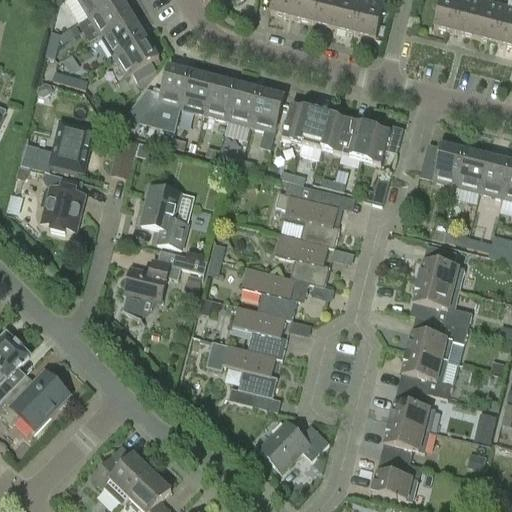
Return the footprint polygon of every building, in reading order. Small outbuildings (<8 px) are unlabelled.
[(75,0),(88,21),(121,1),(120,0),(75,0)] [(292,22),(297,0),(274,0),(270,17),(292,22)] [(297,0),(292,22),(313,27),(319,0),(297,0)] [(319,0),(313,27),(333,33),(341,0),(319,0)] [(360,0),(341,0),(333,33),(354,38),(364,1),(360,0)] [(455,37),(464,0),(441,0),(434,31),(455,37)] [(466,0),(464,0),(455,37),(476,42),(486,5),(466,0)] [(121,1),(88,21),(101,42),(134,22),(121,1)] [(364,1),(354,38),(376,43),(385,6),(364,1)] [(486,5),(476,42),(497,47),(506,10),(486,5)] [(511,11),(506,10),(497,47),(511,51),(511,11)] [(113,62),(146,42),(134,22),(101,42),(113,62)] [(63,40),(61,39),(60,42),(63,48),(68,45),(69,46),(81,38),(76,31),(63,40)] [(60,42),(61,39),(52,37),(49,49),(58,51),(60,42)] [(126,83),(133,79),(138,88),(157,76),(151,67),(159,63),(146,42),(113,62),(126,83)] [(55,64),(58,51),(49,49),(47,62),(55,64)] [(62,67),(69,79),(79,73),(72,61),(62,67)] [(158,107),(182,113),(192,76),(168,70),(158,107)] [(192,76),(182,113),(205,119),(215,82),(192,76)] [(65,89),(68,80),(55,77),(53,85),(65,89)] [(80,84),(68,80),(65,89),(77,93),(80,84)] [(215,82),(205,119),(228,125),(238,88),(215,82)] [(238,88),(228,125),(251,132),(261,95),(238,88)] [(38,92),(37,97),(39,101),(44,102),(51,99),(52,94),(51,90),(46,89),(38,92)] [(285,101),(261,95),(251,132),(265,135),(262,148),(272,150),(285,101)] [(302,149),(311,115),(291,109),(282,144),(302,149)] [(311,115),(302,149),(322,154),(331,120),(311,115)] [(331,120),(322,154),(341,160),(351,125),(331,120)] [(351,125),(341,160),(361,165),(370,131),(351,125)] [(76,165),(85,167),(93,135),(60,127),(49,174),(72,180),(76,165)] [(389,136),(370,131),(361,165),(381,170),(385,156),(397,159),(404,134),(391,130),(389,136)] [(159,148),(171,151),(174,143),(162,140),(159,148)] [(186,146),(174,143),(171,151),(184,155),(186,146)] [(118,162),(113,181),(130,186),(136,164),(134,164),(138,150),(120,145),(115,161),(118,162)] [(136,160),(152,164),(155,152),(139,148),(136,160)] [(434,178),(432,186),(456,192),(466,155),(442,149),(441,152),(428,149),(422,175),(434,178)] [(208,152),(205,160),(218,163),(220,155),(208,152)] [(466,155),(456,192),(480,198),(489,160),(466,155)] [(511,166),(489,160),(480,198),(503,203),(511,167),(511,166)] [(228,170),(240,173),(242,165),(230,162),(228,170)] [(255,168),(242,165),(240,173),(252,176),(255,168)] [(511,167),(503,203),(511,205),(511,167)] [(24,184),(28,182),(30,173),(18,170),(15,182),(24,184)] [(280,185),(291,188),(294,179),(283,176),(280,185)] [(51,192),(42,228),(51,230),(50,234),(65,238),(66,234),(75,236),(84,200),(80,199),(83,187),(46,178),(45,182),(44,182),(49,191),(50,191),(51,192)] [(306,182),(294,179),(291,188),(304,191),(306,182)] [(332,194),(334,187),(323,183),(321,191),(332,194)] [(367,195),(364,207),(383,212),(389,188),(377,185),(374,196),(367,195)] [(334,187),(332,194),(344,197),(346,190),(334,187)] [(181,254),(188,229),(174,226),(181,198),(151,191),(141,229),(161,234),(157,248),(181,254)] [(311,193),(308,205),(290,200),(285,221),(304,226),(300,244),(280,239),(280,240),(335,254),(340,233),(334,232),(339,212),(333,211),(336,199),(311,193)] [(431,243),(443,246),(445,237),(433,234),(431,243)] [(457,240),(445,237),(443,246),(455,249),(457,240)] [(247,273),(325,292),(330,272),(324,270),(329,253),(334,254),(335,254),(280,240),(275,260),(295,265),(290,283),(247,272),(247,273)] [(479,246),(477,254),(490,257),(492,249),(479,246)] [(215,250),(212,264),(222,267),(226,252),(215,250)] [(433,252),(430,265),(424,264),(418,285),(460,296),(465,274),(453,271),(457,258),(433,252)] [(501,260),(511,262),(511,253),(503,252),(501,260)] [(159,267),(157,267),(155,279),(131,273),(124,300),(127,300),(123,316),(142,326),(147,305),(160,309),(167,282),(178,285),(181,273),(205,279),(207,268),(162,257),(159,267)] [(219,282),(222,267),(212,264),(208,279),(219,282)] [(310,289),(325,293),(325,292),(247,273),(242,293),(262,298),(257,316),(237,311),(237,312),(292,325),(297,305),(305,307),(310,289)] [(190,280),(185,295),(198,298),(203,283),(190,280)] [(415,322),(421,323),(468,335),(472,319),(455,315),(460,296),(418,285),(413,307),(419,308),(415,322)] [(202,303),(198,318),(209,321),(213,306),(202,303)] [(228,350),(282,364),(287,344),(282,342),(286,325),(292,326),(292,325),(237,312),(232,332),(252,337),(248,355),(228,350)] [(421,323),(418,336),(412,335),(407,356),(448,367),(453,345),(465,348),(468,335),(421,323)] [(511,340),(511,334),(501,332),(498,342),(511,345),(511,340)] [(0,406),(26,380),(17,372),(29,359),(6,337),(0,343),(0,406)] [(253,411),(256,399),(272,404),(278,382),(272,381),(276,363),(282,365),(282,364),(228,350),(222,371),(242,376),(238,394),(231,393),(228,405),(253,411)] [(404,393),(448,404),(451,391),(443,388),(448,367),(407,356),(401,378),(407,380),(404,393)] [(504,369),(493,367),(491,376),(502,379),(504,369)] [(0,406),(0,419),(11,430),(23,418),(38,432),(67,402),(43,380),(35,389),(26,380),(0,406)] [(424,412),(425,411),(427,400),(448,405),(448,404),(404,393),(400,406),(395,405),(389,426),(430,437),(436,415),(424,412)] [(500,407),(492,405),(489,414),(498,416),(500,407)] [(483,416),(479,430),(493,433),(496,420),(483,416)] [(386,463),(410,469),(413,455),(425,458),(430,437),(389,426),(384,448),(390,449),(386,463)] [(312,466),(330,448),(311,430),(301,440),(287,427),(259,455),(281,477),(302,456),(312,466)] [(494,434),(483,431),(480,443),(491,446),(494,434)] [(122,451),(112,461),(92,483),(102,493),(103,491),(122,509),(152,477),(133,459),(132,460),(122,451)] [(486,462),(473,459),(470,472),(483,475),(486,462)] [(418,485),(406,482),(410,469),(386,463),(383,476),(377,475),(372,497),(412,507),(418,485)] [(129,503),(139,511),(166,511),(160,506),(171,495),(152,477),(122,509),(122,510),(129,503)] [(60,511),(71,511),(77,507),(66,497),(55,507),(60,511)]
